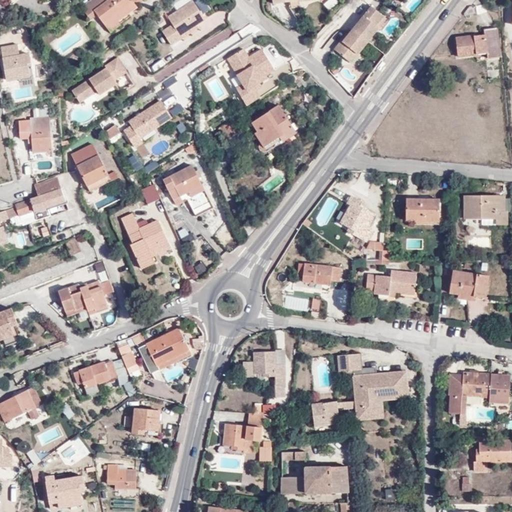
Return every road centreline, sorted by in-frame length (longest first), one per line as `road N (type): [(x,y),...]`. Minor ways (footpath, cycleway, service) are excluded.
road 1 (secondary): [(357,112),(225,280)]
road 2 (residential): [(207,302),(16,366)]
road 3 (secondary): [(177,511),(224,326)]
road 4 (residential): [(253,313),(426,340)]
road 5 (residential): [(426,340),(430,511)]
road 6 (residential): [(344,151),(371,165),(511,176)]
road 7 (secondary): [(250,289),(261,261),(344,151)]
road 8 (residential): [(245,0),(253,19),(301,52),(357,112)]
road 9 (secondary): [(366,120),(445,6)]
road 10 (secondary): [(445,6),(357,112)]
road 11 (unknown): [(137,325),(82,204)]
